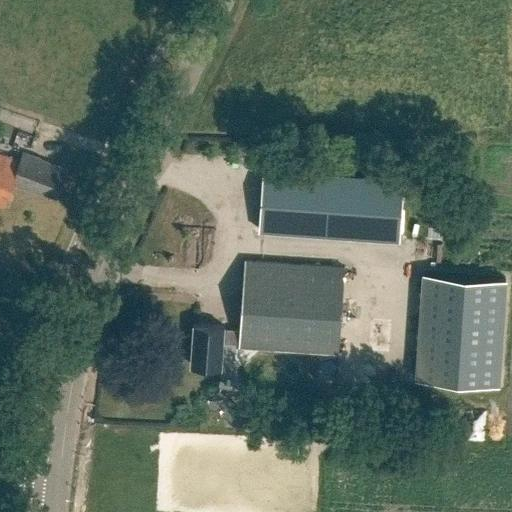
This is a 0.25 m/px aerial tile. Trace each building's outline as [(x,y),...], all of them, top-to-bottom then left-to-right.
[(0,147),(0,206),(4,208),(14,183),(40,193),(42,190),(55,195),(66,168),(42,158),(42,157),(26,150),(23,157),(0,147)] [(263,166),(258,231),(400,241),(404,176),(263,166)] [(194,328),(192,369),(223,370),(225,345),(241,346),(241,350),(341,355),(345,268),(245,262),(241,333),(227,332),(227,330),(194,328)] [(498,384),(505,278),(424,273),(417,378),(498,384)] [(231,421),(242,409),(218,389),(207,401),(231,421)]
